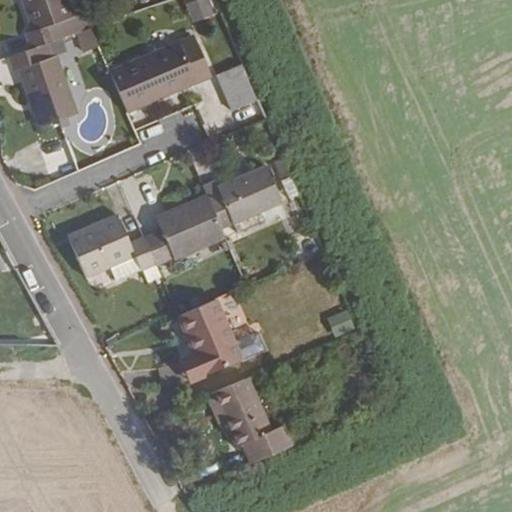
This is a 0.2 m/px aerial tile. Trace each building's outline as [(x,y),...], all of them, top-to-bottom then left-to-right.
[(73,17),(66,0),(21,0),(33,32),(26,35),(31,48),(60,38),(88,28),(82,14),(73,17)] [(212,0),(187,0),(191,19),(215,14),(212,0)] [(96,47),(89,29),(77,33),(84,52),(96,47)] [(194,36),(180,42),(111,71),(128,112),(197,83),(197,84),(212,77),(194,36)] [(77,115),(56,57),(65,53),(60,38),(31,48),(8,56),(14,71),(19,70),(39,128),(77,115)] [(257,101),(241,65),(217,76),(232,112),(257,101)] [(69,164),(75,152),(55,142),(49,155),(69,164)] [(281,203),(265,166),(218,186),(216,181),(204,186),(208,195),(225,234),(235,229),(233,224),(261,212),(281,203)] [(225,234),(208,195),(156,218),(161,231),(145,238),(156,264),(157,266),(173,259),(174,260),(226,237),(225,234)] [(237,234),(265,222),(261,212),(233,224),(235,229),(237,234)] [(156,264),(145,238),(144,237),(129,243),(117,214),(67,236),(86,279),(109,269),(116,282),(156,264)] [(240,358),(215,299),(178,315),(178,316),(194,355),(179,362),(180,363),(188,381),(240,358)] [(355,331),(346,310),(327,319),(336,340),(355,331)] [(188,381),(180,363),(159,368),(163,387),(188,381)] [(271,431),(248,379),(207,396),(220,425),(225,423),(236,448),(242,445),(251,464),(292,447),(283,426),(271,431)]
